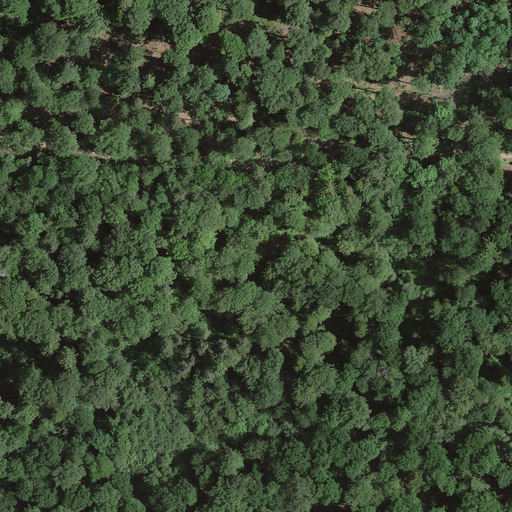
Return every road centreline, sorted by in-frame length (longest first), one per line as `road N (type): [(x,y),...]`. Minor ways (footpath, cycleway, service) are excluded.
road 1 (track): [(0,134),(212,167),(511,155)]
road 2 (track): [(146,0),(0,51)]
